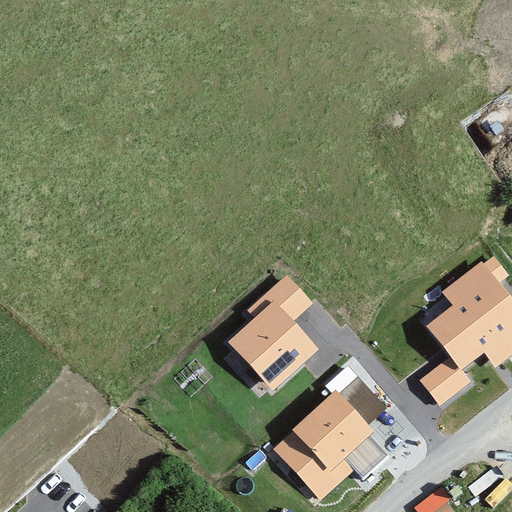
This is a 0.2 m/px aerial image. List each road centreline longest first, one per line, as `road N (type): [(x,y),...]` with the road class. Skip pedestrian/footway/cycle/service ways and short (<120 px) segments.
road 1 (residential): [(511,399),(380,511)]
road 2 (track): [(354,0),(511,28)]
